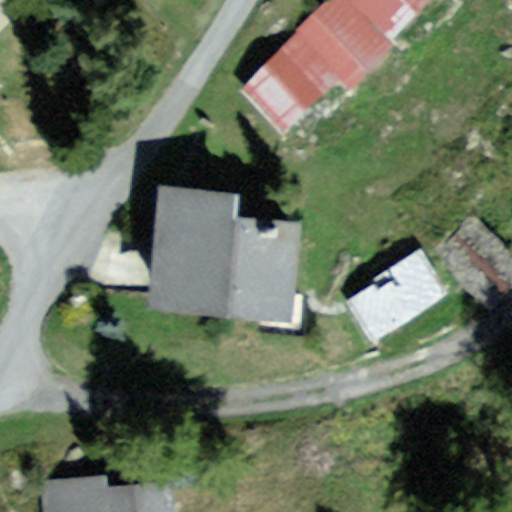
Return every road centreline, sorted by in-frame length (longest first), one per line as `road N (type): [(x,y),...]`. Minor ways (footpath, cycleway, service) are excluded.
road 1 (residential): [(511,296),(435,359),(236,408),(0,393)]
road 2 (residential): [(114,198),(252,0)]
road 3 (residential): [(0,369),(114,198)]
